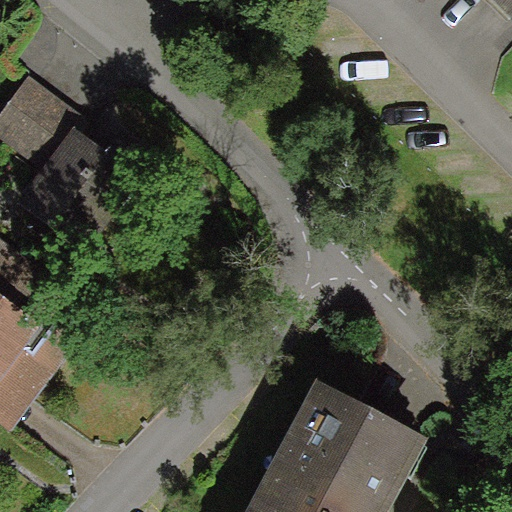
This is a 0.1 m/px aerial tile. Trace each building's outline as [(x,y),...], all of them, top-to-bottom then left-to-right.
[(511,0),(469,0),(511,42),(511,0)] [(79,122),(26,86),(0,125),(0,143),(44,173),(68,137),(79,122)] [(138,184),(68,137),(44,173),(22,206),(91,253),(138,184)] [(0,302),(31,323),(38,314),(58,284),(0,245),(0,302)] [(31,323),(0,302),(0,425),(17,437),(81,343),(38,314),(31,323)] [(258,511),(395,511),(429,449),(320,393),(258,511)]
